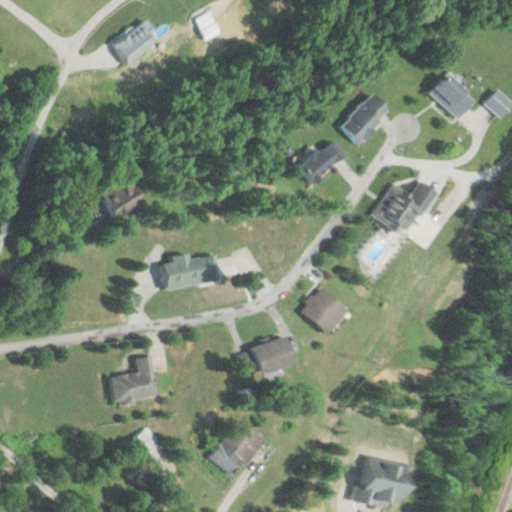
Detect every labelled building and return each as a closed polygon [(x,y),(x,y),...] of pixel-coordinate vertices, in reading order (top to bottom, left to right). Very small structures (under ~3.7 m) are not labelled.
[(125,65),(160,40),(145,19),(111,44),(125,65)] [(430,91),(457,119),(475,102),(448,74),(430,91)] [(506,119),(511,111),(511,100),(498,90),(487,103),(506,119)] [(357,145),(393,111),(376,92),(339,126),(357,145)] [(300,173),(316,186),(341,153),(325,140),(300,173)] [(396,231),(399,226),(412,234),(439,191),(420,179),(411,194),(392,183),(372,215),(396,231)] [(109,219),(144,205),(134,180),(99,195),(109,219)] [(163,290),(219,280),(214,253),(158,263),(163,290)] [(325,334),(349,311),(323,285),(300,308),(325,334)] [(293,364),(285,336),(249,347),(257,375),(293,364)] [(111,404),(154,399),(149,357),(132,358),(134,373),(108,376),(111,404)] [(265,440),(238,418),(207,456),(233,478),(265,440)] [(360,486),(354,485),(351,501),(403,510),(411,464),(366,456),(360,486)]
